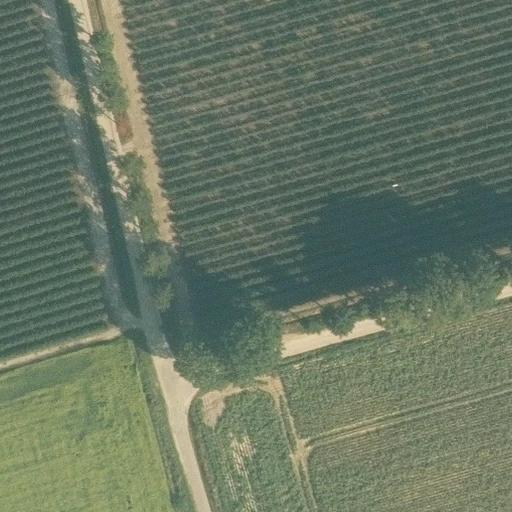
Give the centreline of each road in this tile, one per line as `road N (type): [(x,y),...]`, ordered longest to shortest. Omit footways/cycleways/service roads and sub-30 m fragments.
road 1 (track): [(75,0),(166,383)]
road 2 (track): [(166,383),(511,285)]
road 3 (track): [(203,511),(166,383)]
